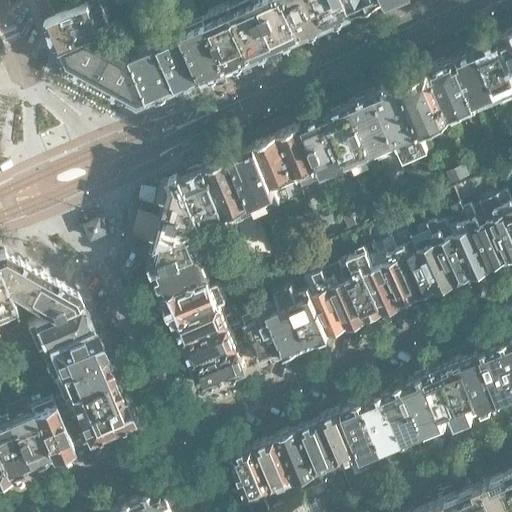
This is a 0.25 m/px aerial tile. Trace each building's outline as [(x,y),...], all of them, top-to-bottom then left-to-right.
[(103,26),(92,0),(84,0),(45,17),(58,46),(84,35),(103,26)] [(278,41),(260,0),(235,0),(230,2),(253,52),(278,41)] [(302,30),(288,0),(260,0),(278,41),(302,30)] [(328,19),(319,0),(288,0),(302,30),(328,19)] [(353,8),(349,0),(319,0),(328,19),(353,8)] [(253,52),(230,2),(206,13),(228,63),(253,52)] [(228,63),(206,13),(181,24),(184,30),(203,74),(228,63)] [(511,25),(502,31),(511,53),(511,25)] [(203,74),(184,30),(159,41),(178,85),(203,74)] [(511,79),(511,53),(502,31),(477,41),(502,97),(511,92),(511,82),(511,80),(511,79)] [(95,79),(110,49),(84,35),(58,46),(64,62),(95,79)] [(178,85),(159,41),(130,53),(134,63),(149,98),(178,85)] [(502,97),(477,41),(453,52),(475,101),(483,97),(486,103),(502,97)] [(149,98),(134,63),(110,49),(95,79),(139,103),(149,98)] [(477,106),(475,101),(453,52),(429,62),(451,111),(453,117),(470,110),(477,106)] [(451,111),(429,62),(399,76),(420,124),(451,111)] [(427,140),(420,124),(399,76),(374,86),(397,140),(402,151),(427,140)] [(397,140),(374,86),(349,97),(371,146),(373,151),(397,140)] [(371,146),(349,97),(326,107),(347,157),(371,146)] [(350,163),(347,157),(326,107),(303,118),(320,157),(324,166),(331,163),(333,170),(350,163)] [(320,157),(303,118),(278,128),(295,168),(320,157)] [(295,168),(278,128),(254,139),(271,179),(295,168)] [(271,179),(254,139),(230,149),(254,204),(270,197),(268,190),(275,187),(271,179)] [(254,204),(230,149),(204,161),(223,201),(226,208),(241,201),(244,208),(254,204)] [(223,201),(204,161),(181,170),(200,211),(223,201)] [(200,211),(181,170),(170,175),(164,175),(158,174),(155,176),(151,200),(160,202),(158,209),(193,217),(194,214),(200,211)] [(511,200),(506,187),(498,190),(511,222),(511,200)] [(511,253),(511,222),(498,190),(481,197),(487,211),(506,256),(511,253)] [(487,264),(462,205),(459,197),(451,201),(457,216),(449,219),(470,271),(487,264)] [(506,256),(487,211),(478,216),(472,201),(462,205),(487,264),(506,256)] [(153,240),(191,224),(193,217),(158,209),(153,240)] [(103,229),(97,216),(83,222),(89,236),(103,229)] [(470,271),(449,219),(448,218),(438,222),(436,216),(428,220),(451,279),(470,271)] [(451,279),(428,220),(418,224),(422,232),(413,236),(416,242),(434,286),(451,279)] [(201,246),(191,224),(153,240),(150,256),(154,265),(201,246)] [(434,286),(416,242),(407,246),(401,231),(392,235),(416,293),(434,286)] [(416,293),(392,235),(375,241),(377,248),(399,300),(416,293)] [(210,268),(201,246),(154,265),(163,287),(207,269),(210,268)] [(399,300),(377,248),(370,251),(368,246),(357,250),(382,308),(399,300)] [(26,296),(41,268),(3,247),(3,248),(0,249),(0,268),(8,286),(26,296)] [(382,308),(357,250),(348,253),(351,260),(342,263),(364,315),(382,308)] [(364,315),(342,263),(342,261),(331,265),(330,262),(323,265),(346,323),(364,315)] [(346,323),(323,265),(304,272),(309,284),(328,330),(346,323)] [(0,313),(16,306),(8,286),(0,268),(0,313)] [(44,306),(59,278),(41,268),(26,296),(44,306)] [(219,298),(209,275),(207,269),(163,287),(175,316),(219,298)] [(77,288),(59,278),(44,306),(52,310),(81,297),(77,288)] [(328,330),(309,284),(298,289),(293,278),(285,281),(308,339),(328,330)] [(308,339),(285,281),(274,286),(279,298),(268,303),(287,347),(308,339)] [(81,297),(52,310),(35,318),(45,341),(47,339),(91,320),(81,297)] [(287,347),(268,303),(266,297),(252,303),(255,310),(244,315),(253,336),(262,358),(287,347)] [(228,320),(219,298),(175,316),(185,338),(228,320)] [(103,348),(95,330),(91,320),(47,339),(49,344),(41,347),(52,371),(103,348)] [(237,342),(228,320),(185,338),(194,360),(237,342)] [(511,332),(500,337),(511,366),(511,332)] [(247,364),(262,358),(253,336),(237,342),(194,360),(203,383),(247,364)] [(511,387),(511,366),(500,337),(480,345),(500,392),(511,387)] [(502,399),(480,346),(462,353),(479,394),(483,407),(502,399)] [(61,391),(112,369),(103,348),(52,371),(61,391)] [(479,394),(462,353),(443,361),(465,414),(473,411),(468,399),(479,394)] [(465,414),(443,361),(425,369),(441,409),(450,406),(455,418),(465,414)] [(62,415),(121,390),(112,369),(61,391),(53,394),(62,415)] [(444,416),(441,409),(425,369),(403,378),(423,424),(444,416)] [(423,424),(403,378),(382,386),(401,433),(423,424)] [(401,433),(382,386),(362,395),(381,441),(401,433)] [(62,415),(53,394),(51,389),(45,392),(42,387),(27,393),(31,402),(51,448),(72,439),(62,415)] [(87,433),(131,414),(129,410),(121,390),(62,415),(72,439),(87,433)] [(381,441),(362,395),(342,403),(360,445),(362,449),(381,441)] [(51,448),(31,402),(10,411),(30,458),(51,448)] [(360,445),(342,403),(320,412),(337,454),(360,445)] [(30,458),(10,411),(2,415),(0,409),(0,451),(7,468),(30,458)] [(337,454),(320,412),(298,421),(315,463),(337,454)] [(315,463),(298,421),(275,431),(293,472),(315,463)] [(293,472),(275,431),(254,440),(271,481),(293,472)] [(278,499),(271,481),(254,440),(254,439),(231,448),(256,508),(278,499)] [(511,511),(511,479),(507,468),(484,477),(498,511),(511,511)] [(498,511),(484,477),(460,488),(470,511),(498,511)] [(171,511),(158,480),(137,490),(146,511),(171,511)] [(307,511),(302,499),(308,496),(304,488),(278,499),(256,508),(257,511),(307,511)] [(470,511),(460,488),(437,497),(443,511),(470,511)] [(146,511),(137,490),(116,499),(121,511),(146,511)] [(443,511),(437,497),(415,507),(416,511),(443,511)] [(121,511),(116,499),(94,508),(96,511),(121,511)]
